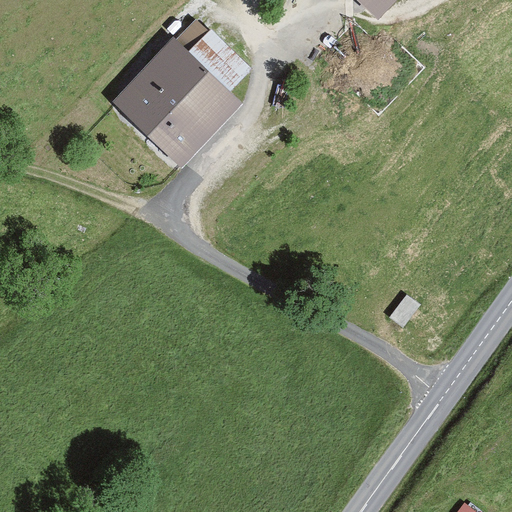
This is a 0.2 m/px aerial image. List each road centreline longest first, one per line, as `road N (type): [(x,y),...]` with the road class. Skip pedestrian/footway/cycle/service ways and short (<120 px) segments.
road 1 (track): [(444,395),(392,356),(155,220),(190,179)]
road 2 (track): [(434,0),(371,26),(322,21),(273,69),(253,115),(190,179)]
road 3 (secondary): [(361,511),(511,301)]
road 4 (track): [(155,220),(0,167)]
